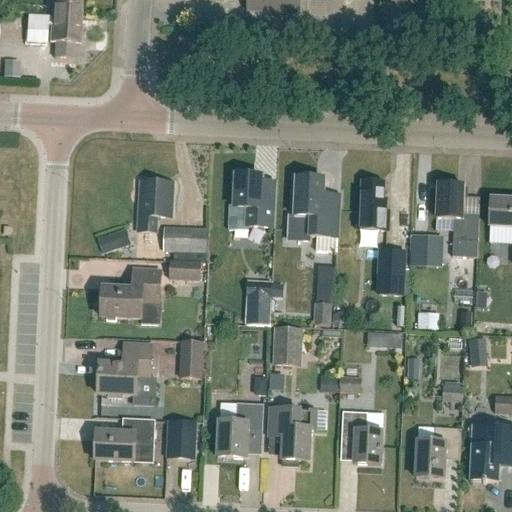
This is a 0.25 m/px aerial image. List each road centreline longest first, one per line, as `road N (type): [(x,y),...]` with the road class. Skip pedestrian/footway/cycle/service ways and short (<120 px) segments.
road 1 (unclassified): [(38,509),(55,117)]
road 2 (unclassified): [(136,122),(511,140)]
road 3 (unclassified): [(136,122),(142,0)]
